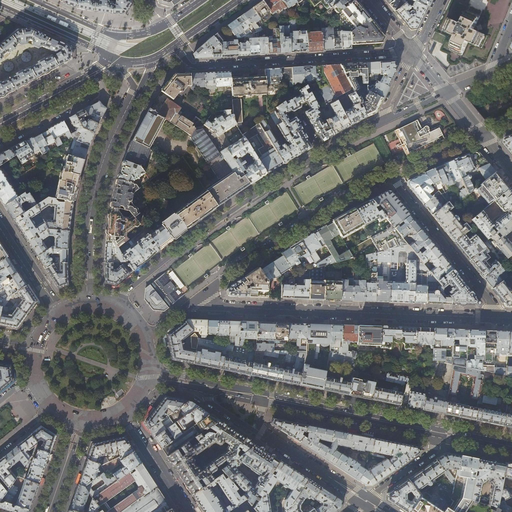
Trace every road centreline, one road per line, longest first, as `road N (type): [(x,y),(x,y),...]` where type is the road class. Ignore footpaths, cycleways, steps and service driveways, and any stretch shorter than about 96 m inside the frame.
road 1 (residential): [(198,298),(228,307),(503,318)]
road 2 (secondary): [(322,152),(107,306)]
road 3 (residential): [(174,44),(192,66),(412,52)]
road 4 (secondary): [(198,298),(390,176)]
road 5 (residential): [(133,93),(95,186),(87,303)]
road 6 (residential): [(503,318),(390,176)]
road 7 (secondary): [(263,396),(438,432)]
road 8 (residential): [(0,3),(110,55)]
road 9 (unclassified): [(3,121),(20,134),(91,95),(97,77)]
road 10 (tertiary): [(188,511),(122,410)]
